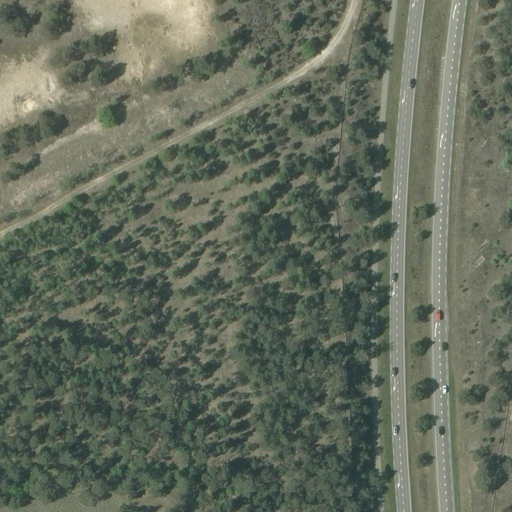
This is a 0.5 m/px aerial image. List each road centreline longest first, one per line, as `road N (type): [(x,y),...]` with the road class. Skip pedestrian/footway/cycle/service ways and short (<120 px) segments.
road 1 (primary): [(447,511),(440,230),(462,0)]
road 2 (primary): [(418,0),(396,265),(404,511)]
road 3 (track): [(0,234),(297,74),(344,32),(351,0)]
